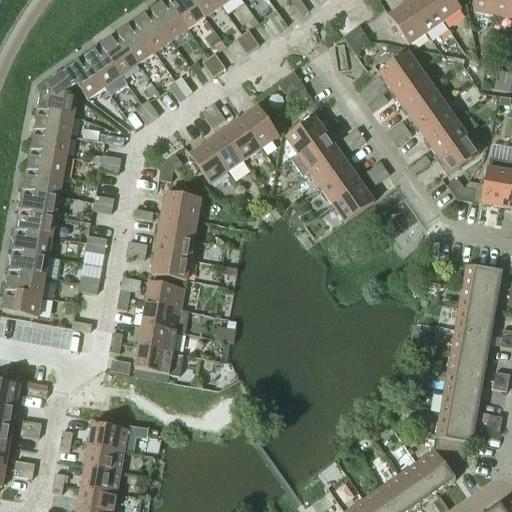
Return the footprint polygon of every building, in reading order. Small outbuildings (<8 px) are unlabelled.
[(204,21),(189,0),(171,0),(167,3),(188,32),(204,21)] [(221,9),(214,0),(189,0),(204,21),(221,9)] [(233,0),(214,0),(221,9),(233,0)] [(308,14),(297,0),(295,0),(291,3),(301,19),(308,14)] [(441,26),(422,0),(415,0),(405,7),(425,37),(441,26)] [(460,13),(450,0),(422,0),(441,26),(460,13)] [(493,19),(496,0),(475,0),(473,15),(493,19)] [(511,21),(511,0),(496,0),(493,19),(511,21)] [(188,32),(167,3),(150,15),(171,44),(188,32)] [(425,37),(405,7),(388,19),(409,48),(425,37)] [(286,29),(276,14),(269,18),(280,34),(286,29)] [(171,44),(150,15),(134,26),(154,56),(171,44)] [(154,56),(134,26),(117,38),(138,67),(154,56)] [(366,39),(358,29),(342,40),(360,43),(366,39)] [(258,49),(248,34),(241,38),(252,53),(258,49)] [(138,67),(117,38),(100,50),(121,79),(138,67)] [(252,53),(241,38),(235,42),(246,58),(252,53)] [(354,57),(364,49),(360,43),(342,40),(354,57)] [(121,79),(100,50),(84,61),(104,91),(121,79)] [(390,93),(419,73),(407,56),(378,76),(390,93)] [(225,72),(214,57),(208,61),(219,77),(225,72)] [(104,91),(84,61),(59,79),(69,93),(76,88),(87,103),(104,91)] [(219,77),(208,61),(202,66),(213,81),(219,77)] [(402,110),(431,89),(419,73),(390,93),(402,110)] [(501,94),(505,75),(497,74),(494,92),(501,94)] [(290,93),(293,75),(277,86),(284,97),(290,93)] [(304,91),(293,75),(290,93),(294,98),(304,91)] [(509,95),(511,76),(505,75),(501,94),(509,95)] [(191,96),(181,80),(174,85),(185,100),(191,96)] [(73,120),(76,99),(66,97),(55,81),(42,91),(38,113),(73,120)] [(185,100),(174,85),(168,89),(179,104),(185,100)] [(414,127),(443,106),(431,89),(402,110),(414,127)] [(372,116),(387,105),(382,99),(367,109),(372,116)] [(158,119),(147,104),(141,108),(152,124),(158,119)] [(425,143),(454,123),(443,106),(414,127),(425,143)] [(224,122),(213,107),(207,111),(218,127),(224,122)] [(152,124),(141,108),(135,113),(146,128),(152,124)] [(218,127),(207,111),(201,116),(212,131),(218,127)] [(278,140),(257,111),(240,123),(260,152),(278,140)] [(69,140),(73,120),(38,113),(34,133),(69,140)] [(297,158),(326,138),(314,121),(285,141),(297,158)] [(260,152),(240,123),(223,134),(244,164),(260,152)] [(437,160),(466,140),(454,123),(425,143),(437,160)] [(391,143),(406,132),(401,126),(386,137),(391,143)] [(346,150),(361,138),(356,132),(341,143),(346,150)] [(410,138),(406,132),(391,143),(395,149),(410,138)] [(66,160),(69,140),(34,133),(30,154),(66,160)] [(244,164),(223,134),(207,146),(227,175),(244,164)] [(123,149),(124,141),(105,138),(104,146),(123,149)] [(309,175),(338,155),(326,138),(297,158),(309,175)] [(350,156),(365,145),(361,138),(346,150),(350,156)] [(449,177),(478,157),(466,140),(437,160),(449,177)] [(227,175),(207,146),(189,158),(210,187),(227,175)] [(62,180),(66,160),(30,154),(27,174),(62,180)] [(320,192),(350,171),(338,155),(309,175),(320,192)] [(182,168),(174,157),(161,167),(173,174),(182,168)] [(119,169),(120,162),(102,159),(100,166),(119,169)] [(414,176),(429,165),(425,159),(409,170),(414,176)] [(501,210),(509,165),(489,161),(481,206),(501,210)] [(511,211),(511,165),(509,165),(501,210),(511,211)] [(118,177),(119,169),(100,166),(99,174),(118,177)] [(369,183),(384,172),(380,166),(364,177),(369,183)] [(171,185),(173,174),(161,167),(158,183),(171,185)] [(332,209),(361,188),(350,171),(320,192),(332,209)] [(373,189),(389,178),(384,172),(369,183),(373,189)] [(58,200),(62,180),(27,174),(23,194),(58,200)] [(456,203),(463,191),(457,182),(446,190),(456,203)] [(344,226),(373,205),(361,188),(332,209),(344,226)] [(472,206),(474,193),(463,191),(456,203),(472,206)] [(55,220),(58,200),(23,194),(20,214),(55,220)] [(196,223),(200,203),(165,196),(161,217),(196,223)] [(112,209),(113,202),(95,199),(93,206),(112,209)] [(110,217),(112,209),(93,206),(92,214),(110,217)] [(151,223),(152,216),(134,212),(132,220),(151,223)] [(51,240),(55,220),(20,214),(16,234),(51,240)] [(193,244),(196,223),(161,217),(158,238),(193,244)] [(48,260),(51,240),(16,234),(13,254),(48,260)] [(189,264),(193,244),(158,238),(154,258),(189,264)] [(105,250),(106,242),(88,239),(86,246),(105,250)] [(145,256),(146,248),(128,245),(127,252),(145,256)] [(103,257),(105,250),(86,246),(85,254),(103,257)] [(144,263),(145,256),(127,252),(125,260),(144,263)] [(44,280),(48,260),(13,254),(9,274),(44,280)] [(186,284),(189,264),(154,258),(150,278),(186,284)] [(498,297),(502,274),(465,268),(461,291),(498,297)] [(41,301),(44,280),(9,274),(5,295),(41,301)] [(98,290),(99,282),(80,279),(79,287),(98,290)] [(180,314),(180,313),(184,292),(149,286),(145,308),(180,314)] [(96,297),(98,290),(79,287),(78,294),(96,297)] [(494,318),(498,297),(461,291),(458,311),(494,318)] [(128,304),(130,295),(119,293),(118,303),(128,304)] [(37,321),(41,301),(5,295),(2,315),(37,321)] [(126,314),(128,304),(118,303),(116,312),(126,314)] [(184,337),(188,315),(180,313),(180,314),(145,308),(141,329),(176,335),(176,336),(184,337)] [(490,339),(494,318),(458,311),(454,333),(490,339)] [(90,335),(91,328),(72,325),(71,332),(90,335)] [(172,356),(176,336),(176,335),(141,329),(138,350),(172,356)] [(487,360),(490,339),(454,333),(450,354),(487,360)] [(511,343),(511,334),(502,333),(501,341),(511,343)] [(120,347),(122,338),(112,336),(110,345),(120,347)] [(511,352),(511,343),(501,341),(499,350),(511,352)] [(119,357),(120,347),(110,345),(108,355),(119,357)] [(168,378),(171,361),(172,356),(138,350),(134,372),(168,378)] [(483,382),(487,361),(487,360),(450,354),(446,375),(483,382)] [(479,403),(483,382),(446,375),(443,397),(479,403)] [(508,386),(509,378),(494,375),(493,384),(508,386)] [(506,395),(508,386),(493,384),(492,392),(506,395)] [(0,405),(16,409),(19,389),(0,385),(0,405)] [(46,402),(47,394),(28,391),(27,398),(46,402)] [(476,424),(479,403),(443,397),(439,417),(476,424)] [(0,428),(12,431),(16,409),(0,405),(0,428)] [(472,447),(476,424),(439,417),(435,439),(430,438),(430,439),(467,446),(472,447)] [(500,428),(502,420),(487,418),(486,426),(500,428)] [(40,435),(41,427),(22,424),(21,431),(40,435)] [(499,437),(500,428),(486,426),(484,435),(499,437)] [(123,455),(127,433),(92,427),(88,449),(123,455)] [(0,448),(8,450),(12,431),(0,428),(0,448)] [(38,442),(40,435),(21,431),(20,439),(38,442)] [(71,445),(72,436),(62,434),(60,443),(71,445)] [(463,469),(467,446),(430,439),(430,441),(435,442),(433,454),(413,467),(435,497),(455,483),(447,472),(452,468),(463,469)] [(69,455),(71,445),(60,443),(59,454),(69,455)] [(0,469),(5,470),(8,450),(0,448),(0,469)] [(119,476),(123,455),(88,449),(84,470),(119,476)] [(32,475),(34,467),(15,464),(14,472),(32,475)] [(435,497),(413,467),(396,479),(417,509),(435,497)] [(116,497),(119,476),(84,470),(80,491),(116,497)] [(31,482),(32,475),(14,472),(13,479),(31,482)] [(63,488),(65,478),(54,477),(53,486),(63,488)] [(413,511),(417,509),(396,479),(379,491),(393,511),(413,511)] [(61,498),(63,488),(53,486),(51,496),(61,498)] [(113,511),(116,497),(80,491),(76,511),(113,511)] [(393,511),(379,491),(362,503),(368,511),(393,511)] [(447,511),(439,501),(432,506),(436,511),(447,511)] [(368,511),(362,503),(349,511),(368,511)] [(511,511),(511,503),(502,510),(503,511),(511,511)]
